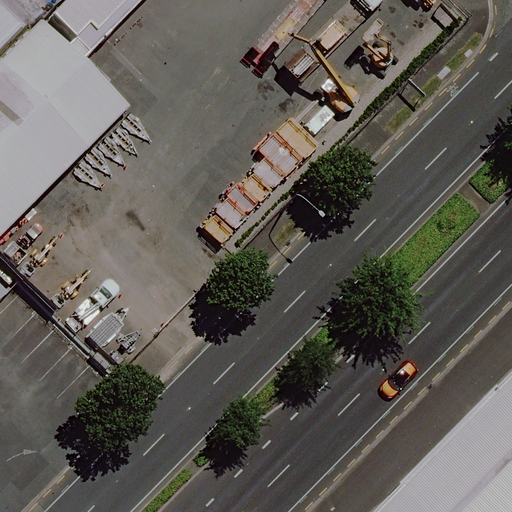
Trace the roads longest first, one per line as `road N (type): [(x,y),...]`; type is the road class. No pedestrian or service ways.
road 1 (secondary): [(86,511),(511,81)]
road 2 (secondary): [(511,239),(223,511)]
